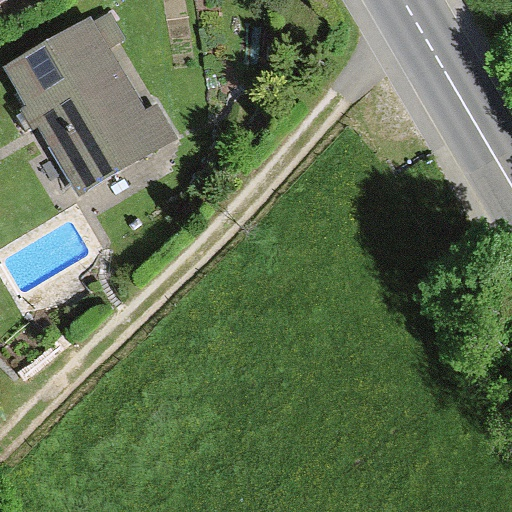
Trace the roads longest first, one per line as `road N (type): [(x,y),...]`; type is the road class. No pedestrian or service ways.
road 1 (track): [(403,16),(189,253),(0,431)]
road 2 (secondary): [(511,209),(394,0)]
